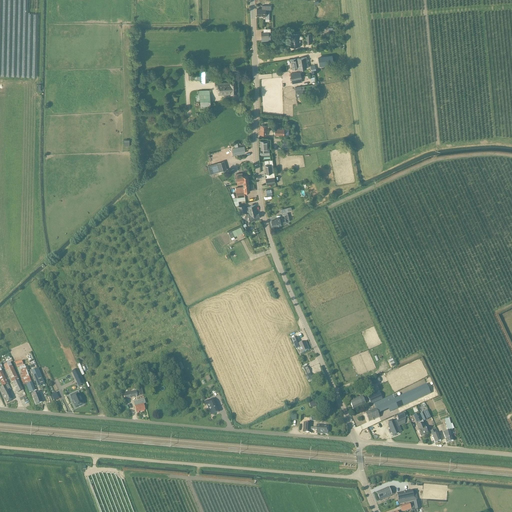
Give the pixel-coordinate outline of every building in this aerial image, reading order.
[(262,9),(256,9),(256,16),(265,16),(265,19),(269,19),(269,13),(269,9),(270,9),(270,6),(262,6),(262,9)] [(268,32),(261,32),(261,35),(261,37),(261,41),(269,41),(271,41),(270,32),(268,32)] [(288,46),(300,46),(299,39),(302,39),(302,36),(299,36),(299,34),(288,34),(288,46)] [(333,64),(332,59),(332,55),(317,57),(318,61),(319,66),(333,64)] [(299,70),(306,68),(306,67),(308,67),(306,57),(297,58),(299,70)] [(208,82),(208,71),(201,71),(201,75),(194,75),(194,80),(201,80),(201,82),(208,82)] [(301,76),(300,73),(298,73),(297,72),(290,73),(291,80),(292,83),(302,81),(301,76)] [(236,94),(235,83),(226,83),(218,83),(218,94),(236,94)] [(210,98),(200,99),(200,101),(200,110),(211,109),(210,98)] [(259,135),(267,135),(268,126),(260,125),(260,129),(259,129),(259,135)] [(274,135),(284,135),(288,135),(288,129),(284,129),(278,129),(278,126),(274,126),(274,128),(274,135)] [(288,139),(282,139),(282,151),(290,150),(290,145),(289,145),(288,139)] [(266,141),(259,141),(260,149),(259,149),(260,155),(269,154),(269,149),(269,142),(269,141),(266,141)] [(244,147),(232,149),(233,155),(245,153),(244,147)] [(224,161),(211,165),(213,174),(214,173),(216,173),(217,173),(227,170),(224,161)] [(265,166),(266,174),(267,178),(265,178),(266,181),(266,184),(275,182),(274,177),(275,177),(274,172),(273,164),(265,166)] [(242,173),(236,174),(236,179),(237,185),(243,184),(249,183),(247,175),(242,176),(242,173)] [(243,186),(235,187),(236,191),(237,197),(244,196),(245,196),(244,192),(250,191),(249,183),(243,184),(243,186)] [(249,213),(246,214),(247,220),(249,219),(249,220),(260,218),(259,213),(258,214),(256,204),(247,207),(249,213)] [(276,226),(281,225),(280,223),(289,221),(287,211),(292,210),(291,207),(281,209),(281,212),(282,215),(284,215),(285,218),(279,220),(279,218),(275,219),(275,220),(271,221),(272,226),(276,225),(276,226)] [(240,227),(228,232),(231,238),(243,232),(240,227)] [(119,322),(115,325),(120,333),(124,331),(119,322)] [(292,339),(296,350),(299,348),(301,353),(308,350),(305,342),(300,344),(297,337),(292,339)] [(11,358),(2,363),(4,366),(12,383),(13,383),(17,393),(18,393),(19,395),(22,393),(21,391),(23,390),(18,380),(19,380),(10,363),(13,362),(11,358)] [(27,385),(30,393),(35,391),(30,378),(24,365),(17,368),(24,386),(27,385)] [(2,386),(0,388),(2,393),(7,402),(12,400),(8,391),(11,390),(2,371),(0,368),(0,367),(0,381),(1,383),(2,386)] [(44,384),(38,369),(32,371),(34,376),(39,387),(44,384)] [(78,385),(79,387),(84,384),(83,383),(78,370),(73,372),(78,385)] [(376,408),(379,417),(418,399),(431,393),(428,389),(426,384),(387,402),(387,403),(385,399),(381,401),(374,404),(376,408)] [(137,394),(136,390),(125,393),(123,393),(124,397),(125,399),(138,396),(137,394)] [(31,394),(36,405),(43,403),(38,391),(31,394)] [(379,392),(368,397),(371,404),(382,399),(379,392)] [(90,405),(85,394),(79,397),(83,407),(90,405)] [(349,401),(353,409),(362,405),(365,404),(362,396),(359,398),(349,401)] [(145,404),(144,399),(134,402),(136,412),(145,410),(143,404),(145,404)] [(212,415),(218,412),(214,403),(213,399),(205,403),(208,409),(209,409),(212,415)] [(369,421),(379,417),(376,408),(365,413),(369,421)] [(420,425),(417,426),(418,430),(421,436),(428,433),(422,421),(419,414),(413,416),(417,424),(419,423),(420,425)] [(311,433),(311,430),(317,430),(316,433),(327,434),(328,426),(317,425),(317,428),(311,428),(312,423),(304,422),(303,432),(311,433)] [(394,422),(388,425),(390,430),(389,430),(390,433),(391,432),(393,436),(399,433),(394,422)] [(432,431),(431,432),(432,435),(432,436),(435,443),(441,441),(438,433),(436,434),(434,430),(432,431)] [(453,441),(450,431),(443,433),(446,443),(453,441)] [(391,495),(388,488),(376,493),(380,500),(391,495)] [(415,489),(397,493),(399,504),(418,500),(415,489)] [(400,506),(401,511),(403,511),(411,509),(412,511),(415,510),(412,502),(409,503),(400,506)]
